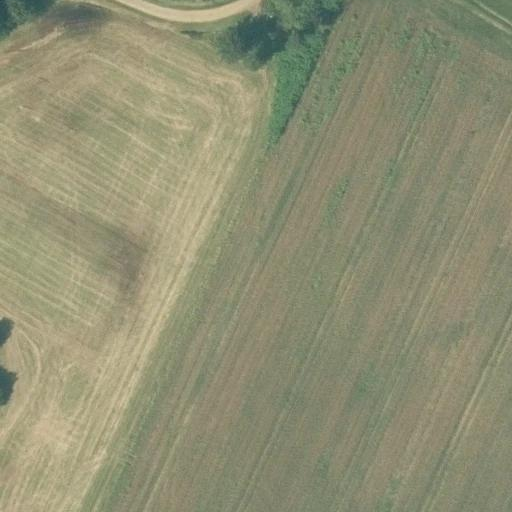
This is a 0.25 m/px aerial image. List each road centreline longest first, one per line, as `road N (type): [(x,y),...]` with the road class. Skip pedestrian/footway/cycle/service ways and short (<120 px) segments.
road 1 (track): [(237,13),(259,29),(273,63),(269,107),(92,511)]
road 2 (residential): [(253,0),(237,13),(175,20),(125,0)]
